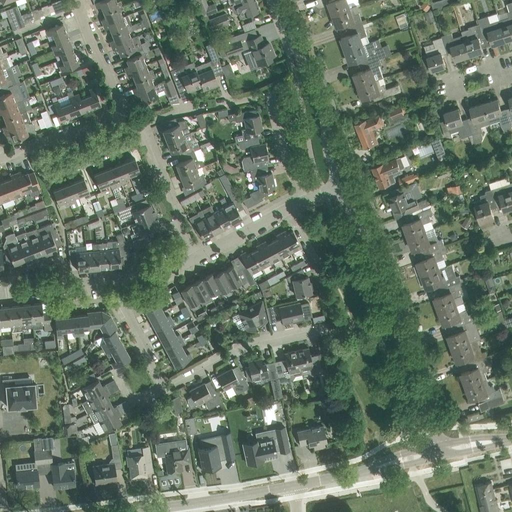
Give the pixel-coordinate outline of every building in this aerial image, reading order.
[(52,4),(54,11),(55,12),(61,9),(61,8),(65,7),(62,0),(58,2),(58,1),(51,3),(52,4)] [(103,12),(122,5),(121,1),(117,2),(116,0),(98,0),(99,1),(95,2),(97,8),(101,6),(103,12)] [(161,9),(169,5),(166,0),(165,0),(158,3),(161,9)] [(255,0),(245,0),(231,6),(234,13),(237,12),(240,18),(259,11),(255,0)] [(329,5),(333,15),(349,9),(347,3),(354,0),(335,0),(328,3),(329,5)] [(433,10),(439,8),(437,1),(431,3),(433,10)] [(511,1),(507,4),(509,11),(507,11),(509,17),(500,20),(506,40),(511,38),(511,1)] [(427,11),(431,7),(425,2),(422,7),(427,11)] [(55,12),(54,11),(52,4),(48,6),(47,5),(41,7),(41,8),(44,15),(44,16),(50,14),(51,15),(55,14),(55,12)] [(216,11),(214,5),(213,4),(212,4),(208,6),(204,7),(204,8),(201,9),(204,16),(207,15),(216,11)] [(122,5),(103,12),(106,18),(102,19),(104,24),(123,17),(120,10),(124,9),(122,5)] [(22,18),(21,15),(19,12),(17,6),(11,8),(16,20),(22,18)] [(16,20),(11,8),(5,10),(6,13),(10,22),(16,20)] [(44,16),(44,15),(41,8),(38,10),(37,9),(31,11),(31,12),(34,19),(34,20),(40,18),(40,19),(45,18),(44,16)] [(352,15),(349,9),(333,15),(335,21),(337,27),(349,23),(351,28),(367,23),(366,19),(362,21),(359,13),(352,15)] [(432,11),(424,13),(426,20),(434,17),(432,11)] [(34,20),(34,19),(31,12),(27,14),(27,13),(21,15),(22,18),(24,24),(30,21),(30,23),(35,22),(34,20)] [(213,29),(229,22),(226,13),(209,20),(213,29)] [(400,28),(408,26),(404,13),(396,16),(400,28)] [(131,26),(128,15),(123,17),(104,24),(106,29),(109,27),(112,33),(131,26)] [(488,16),(478,19),(484,35),(489,33),(492,45),(506,40),(500,20),(490,23),(488,16)] [(484,37),(484,35),(478,19),(477,19),(479,24),(470,27),(468,27),(469,29),(462,31),(463,35),(469,55),(483,51),(479,39),(484,37)] [(147,20),(143,21),(138,23),(131,26),(112,33),(114,39),(110,41),(112,45),(131,38),(128,32),(144,25),(145,28),(149,26),(147,20)] [(364,28),(373,24),(372,21),(367,23),(351,28),(353,34),(341,38),(342,41),(346,51),(364,44),(361,38),(367,35),(364,28)] [(54,39),(67,34),(63,24),(45,30),(47,36),(52,33),(54,39)] [(463,35),(453,38),(451,32),(447,34),(442,35),(447,49),(452,48),(455,60),(469,55),(463,35)] [(53,51),(71,44),(67,34),(54,39),(57,44),(51,46),(53,51)] [(249,50),(243,53),(245,52),(251,68),(265,62),(266,64),(266,63),(266,62),(271,60),(270,57),(274,56),(269,43),(264,45),(262,40),(261,36),(260,35),(246,40),(250,50),(249,50)] [(447,52),(447,49),(442,35),(441,36),(441,37),(433,39),(434,43),(435,47),(426,50),(427,54),(429,61),(431,68),(432,71),(432,70),(446,66),(442,54),(447,52)] [(131,38),(112,45),(114,50),(118,49),(120,55),(124,54),(126,59),(145,52),(149,50),(146,42),(140,44),(137,36),(131,38)] [(19,51),(25,48),(21,37),(15,40),(19,51)] [(387,47),(383,48),(379,39),(369,42),(364,44),(346,51),(348,57),(347,57),(350,63),(362,59),(364,64),(379,59),(383,57),(390,55),(387,47)] [(240,41),(225,47),(228,56),(243,50),(240,43),(240,41)] [(60,54),(62,59),(75,54),(71,44),(53,51),(55,56),(60,54)] [(169,50),(163,53),(167,63),(174,61),(169,50)] [(145,52),(126,59),(129,66),(127,67),(127,66),(125,67),(127,72),(145,64),(143,58),(147,56),(145,52)] [(61,71),(69,68),(79,64),(75,54),(62,59),(64,64),(59,66),(61,71)] [(2,57),(0,58),(0,70),(10,67),(6,56),(2,57)] [(162,58),(158,59),(162,70),(166,68),(162,58)] [(223,73),(220,64),(218,58),(211,60),(195,67),(204,90),(205,90),(204,89),(211,87),(212,87),(211,86),(216,84),(217,85),(218,85),(215,76),(223,73)] [(359,87),(379,79),(383,78),(379,65),(382,64),(379,59),(364,64),(366,70),(354,74),(355,77),(359,87)] [(36,76),(41,74),(36,62),(32,64),(34,70),(36,75),(36,76)] [(203,90),(204,90),(195,67),(193,62),(182,66),(173,69),(171,65),(169,66),(170,71),(174,79),(177,89),(184,86),(187,92),(189,92),(188,90),(193,88),(194,90),(195,89),(194,89),(201,87),(202,87),(203,90)] [(145,64),(127,72),(128,76),(130,76),(130,75),(132,75),(134,81),(153,73),(152,69),(148,71),(145,64)] [(10,67),(0,70),(0,89),(16,83),(10,67)] [(133,88),(135,93),(154,85),(151,79),(155,78),(153,73),(134,81),(137,87),(135,88),(135,87),(133,88)] [(61,76),(56,79),(58,84),(59,88),(65,86),(63,81),(61,76)] [(170,79),(162,82),(164,89),(167,96),(176,93),(172,84),(170,79)] [(377,100),(386,96),(401,91),(398,85),(386,89),(385,84),(381,86),(379,79),(359,87),(361,92),(360,93),(362,99),(375,94),(377,100)] [(0,108),(22,100),(26,98),(27,98),(30,97),(23,80),(16,83),(0,89),(0,108)] [(164,89),(162,82),(157,84),(154,85),(135,93),(137,98),(139,97),(138,96),(140,96),(143,102),(158,96),(156,92),(164,89)] [(86,97),(91,109),(101,105),(94,88),(89,90),(91,95),(86,97)] [(81,113),(74,96),(72,91),(67,93),(69,97),(71,103),(66,105),(71,117),(81,113)] [(74,96),(81,113),(91,109),(86,97),(81,99),(79,94),(74,96)] [(484,103),(490,123),(499,120),(501,126),(507,136),(511,134),(511,126),(511,125),(508,112),(507,109),(501,111),(497,99),(484,103)] [(22,100),(0,108),(0,114),(2,113),(5,119),(26,110),(25,107),(25,106),(22,100)] [(388,108),(385,100),(379,102),(382,111),(388,108)] [(53,103),(57,112),(60,121),(71,117),(66,105),(60,107),(58,101),(53,103)] [(474,119),(469,121),(476,143),(481,141),(483,137),(481,132),(482,132),(481,126),(490,123),(484,103),(470,107),(473,117),(474,119)] [(393,120),(405,115),(404,113),(406,112),(404,107),(402,108),(400,105),(389,110),(393,120)] [(468,118),(462,120),(458,108),(445,112),(447,119),(440,122),(445,136),(459,132),(461,137),(462,136),(469,134),(472,144),(476,143),(469,121),(468,118)] [(26,110),(5,119),(7,125),(5,126),(3,126),(5,131),(28,122),(30,121),(26,110)] [(241,129),(244,141),(258,138),(261,137),(257,137),(255,131),(262,130),(259,114),(256,115),(255,110),(227,115),(228,121),(235,120),(235,122),(239,121),(244,120),(246,128),(241,129)] [(196,115),(199,124),(201,128),(207,126),(202,113),(196,115)] [(48,114),(42,117),(46,127),(52,125),(48,114)] [(355,124),(362,141),(365,149),(378,143),(373,129),(385,125),(381,114),(365,120),(355,124)] [(167,141),(183,135),(181,130),(187,127),(185,120),(174,122),(176,125),(162,130),(167,141)] [(28,123),(28,122),(5,131),(7,136),(9,135),(8,135),(10,134),(13,140),(32,133),(35,134),(36,131),(34,131),(35,129),(35,126),(33,124),(30,123),(28,123)] [(190,141),(193,140),(190,133),(183,135),(167,141),(171,153),(180,149),(182,155),(194,150),(192,147),(190,141)] [(259,145),(258,138),(244,141),(238,142),(239,148),(241,149),(245,149),(245,148),(250,147),(252,156),(243,158),(242,161),(244,171),(262,167),(261,160),(265,159),(268,159),(265,143),(259,145)] [(446,154),(439,138),(432,141),(438,157),(446,154)] [(414,154),(411,148),(405,150),(407,156),(414,154)] [(202,160),(198,160),(194,150),(182,155),(184,160),(175,164),(180,175),(196,168),(197,169),(204,166),(202,160)] [(398,158),(397,154),(396,154),(381,160),(382,164),(372,168),(380,187),(389,184),(391,183),(396,181),(393,176),(402,172),(400,169),(404,167),(405,167),(401,157),(400,157),(398,158)] [(124,163),(130,176),(135,174),(137,178),(142,176),(135,158),(124,163)] [(224,170),(231,173),(239,172),(238,167),(234,167),(227,164),(226,160),(221,162),(224,170)] [(114,166),(121,184),(126,182),(124,178),(130,176),(124,163),(114,166)] [(116,186),(121,184),(114,166),(104,170),(110,184),(111,188),(117,186),(116,186)] [(268,173),(264,174),(262,167),(244,171),(245,175),(251,173),(252,181),(257,180),(259,189),(249,194),(250,196),(243,200),(247,208),(263,200),(261,197),(273,191),(272,188),(275,188),(271,172),(268,173)] [(205,184),(207,183),(203,174),(199,175),(197,169),(196,168),(180,175),(184,186),(193,183),(196,189),(193,190),(194,190),(205,184)] [(104,186),(110,184),(104,170),(94,174),(101,192),(106,190),(104,186)] [(15,173),(23,194),(29,192),(31,196),(41,192),(34,172),(28,174),(28,172),(22,175),(20,171),(15,173)] [(6,181),(12,198),(23,194),(15,173),(10,175),(12,179),(6,181)] [(406,184),(415,180),(412,174),(404,178),(406,184)] [(91,196),(87,188),(84,178),(73,183),(79,196),(84,194),(85,198),(91,196)] [(0,197),(2,202),(12,198),(6,181),(0,183),(0,182),(0,197)] [(70,204),(71,204),(75,202),(73,198),(79,196),(73,183),(63,186),(70,204)] [(511,209),(511,189),(510,183),(491,190),(495,201),(501,200),(505,212),(508,211),(508,210),(511,209)] [(462,192),(460,184),(452,187),(453,194),(462,192)] [(65,206),(70,204),(63,186),(53,191),(58,204),(61,203),(62,203),(64,206),(65,206)] [(225,189),(232,200),(238,197),(231,186),(225,189)] [(195,199),(200,196),(205,194),(202,189),(197,191),(192,194),(195,199)] [(404,215),(412,212),(429,205),(427,201),(418,205),(415,198),(413,199),(409,190),(389,198),(395,211),(404,208),(406,213),(403,215),(404,215)] [(496,204),(495,201),(491,190),(485,191),(486,194),(480,196),(482,200),(474,202),(480,223),(481,222),(491,219),(494,218),(490,206),(496,204)] [(91,196),(95,210),(100,209),(96,194),(91,196)] [(224,207),(232,223),(242,218),(237,209),(233,202),(228,205),(224,197),(220,200),(224,207)] [(126,207),(124,204),(124,202),(118,204),(112,207),(114,212),(118,210),(126,207)] [(135,203),(126,207),(118,210),(121,220),(133,215),(136,223),(155,216),(150,204),(138,209),(135,203)] [(405,227),(408,237),(425,231),(423,224),(432,221),(430,216),(433,214),(431,207),(430,207),(429,205),(412,212),(415,220),(403,224),(405,228),(405,227)] [(222,228),(214,212),(211,207),(209,208),(208,210),(210,214),(205,217),(213,233),(222,228)] [(214,212),(222,228),(232,223),(224,207),(214,212)] [(201,219),(195,222),(201,234),(199,235),(201,239),(213,233),(205,217),(201,210),(197,212),(198,213),(201,219)] [(84,222),(88,220),(86,215),(82,217),(76,219),(78,224),(84,222)] [(157,228),(160,227),(155,216),(136,223),(137,224),(131,226),(134,233),(130,235),(131,238),(135,247),(137,250),(150,244),(150,241),(149,241),(147,234),(146,234),(146,233),(157,228)] [(469,226),(472,220),(471,216),(466,217),(463,222),(469,226)] [(57,248),(56,246),(62,244),(55,228),(54,229),(51,223),(37,229),(39,235),(47,255),(52,253),(51,250),(57,248)] [(39,235),(37,229),(36,228),(26,232),(35,256),(41,254),(42,257),(47,255),(39,235)] [(439,241),(437,235),(434,228),(425,231),(408,237),(412,247),(411,247),(413,250),(425,246),(427,252),(444,245),(442,239),(439,241)] [(285,230),(281,233),(291,252),(293,252),(301,247),(293,231),(287,233),(285,230)] [(15,236),(26,263),(31,261),(30,258),(35,256),(26,232),(15,236)] [(26,263),(15,236),(14,233),(5,236),(6,239),(5,241),(11,258),(14,264),(19,262),(20,264),(21,265),(26,263)] [(120,247),(127,245),(122,233),(116,235),(118,240),(120,247)] [(278,239),(272,241),(281,258),(290,253),(291,252),(281,233),(280,234),(276,235),(278,239)] [(118,240),(107,241),(108,249),(110,267),(124,266),(123,257),(120,258),(119,248),(120,247),(118,240)] [(265,241),(261,244),(271,263),(279,259),(281,258),(272,241),(270,243),(267,244),(265,241)] [(92,251),(86,252),(88,269),(99,268),(97,250),(96,243),(92,244),(92,251)] [(268,265),(271,263),(260,244),(257,245),(256,246),(257,249),(252,252),(260,269),(268,265)] [(418,265),(422,275),(445,266),(442,260),(444,259),(440,247),(445,246),(444,245),(427,252),(429,258),(417,262),(418,265)] [(88,269),(86,252),(76,253),(75,249),(68,250),(70,263),(76,263),(77,271),(88,269)] [(97,250),(99,268),(110,267),(108,249),(97,250)] [(484,253),(486,261),(492,259),(489,251),(484,253)] [(248,254),(247,255),(245,252),(240,254),(246,266),(241,268),(250,285),(255,282),(251,274),(257,271),(260,269),(252,252),(248,254)] [(460,275),(456,276),(452,264),(446,266),(445,267),(445,266),(439,268),(422,275),(425,285),(426,288),(438,284),(440,289),(462,282),(460,275)] [(241,268),(236,271),(233,265),(227,268),(225,266),(221,268),(222,271),(231,287),(232,290),(233,290),(237,288),(235,285),(236,285),(241,282),(242,283),(244,288),(250,285),(241,268)] [(290,275),(286,277),(289,281),(293,281),(296,295),(302,294),(307,293),(311,292),(311,291),(313,290),(313,289),(312,283),(311,282),(309,282),(308,277),(305,277),(304,274),(301,269),(292,273),(290,275)] [(215,271),(211,273),(221,293),(222,295),(226,293),(225,290),(231,287),(222,271),(217,274),(215,271)] [(217,294),(221,293),(211,273),(205,276),(204,274),(202,275),(199,276),(201,279),(209,295),(212,294),(216,292),(217,294)] [(278,278),(279,278),(276,274),(270,277),(273,283),(279,281),(278,278)] [(209,295),(201,279),(195,282),(194,279),(189,282),(191,284),(199,301),(201,303),(205,301),(204,298),(209,295)] [(462,282),(440,289),(440,290),(444,288),(446,294),(434,298),(435,301),(436,301),(439,311),(456,305),(454,298),(461,295),(459,290),(464,288),(462,282)] [(194,304),(199,301),(191,284),(185,287),(184,284),(179,287),(184,296),(191,309),(195,306),(194,304)] [(494,285),(487,287),(490,294),(496,292),(494,285)] [(160,307),(164,305),(161,300),(143,309),(143,310),(144,310),(146,313),(146,312),(150,319),(163,312),(160,307)] [(262,300),(238,313),(248,331),(258,328),(256,324),(259,322),(260,324),(266,321),(262,300)] [(42,303),(30,304),(33,327),(33,329),(44,328),(44,330),(52,329),(51,324),(51,321),(49,311),(43,311),(42,303)] [(279,307),(280,313),(283,323),(298,319),(298,320),(309,318),(309,317),(312,316),(309,303),(300,305),(299,303),(279,307)] [(30,304),(19,305),(22,324),(22,328),(33,327),(30,304)] [(19,305),(9,307),(11,325),(11,332),(22,330),(22,328),(22,324),(19,305)] [(455,320),(457,326),(470,321),(475,319),(472,313),(468,315),(466,310),(459,312),(456,305),(439,311),(443,321),(442,321),(443,324),(455,320)] [(269,322),(276,321),(272,306),(266,307),(269,322)] [(0,307),(0,326),(11,325),(9,307),(0,307)] [(89,327),(100,325),(106,314),(101,311),(87,313),(89,328),(89,327)] [(166,317),(163,312),(150,319),(153,325),(152,325),(154,328),(153,329),(172,319),(169,315),(166,317)] [(83,328),(89,328),(87,313),(87,315),(77,316),(79,335),(84,334),(83,328)] [(103,336),(117,328),(110,316),(106,314),(100,325),(105,335),(103,336)] [(79,335),(77,316),(66,317),(67,330),(73,330),(73,335),(79,335)] [(55,318),(56,328),(57,337),(62,337),(62,331),(67,330),(66,317),(55,318)] [(160,338),(173,331),(170,326),(174,324),(172,319),(153,329),(154,329),(156,332),(156,331),(160,338)] [(477,340),(481,338),(475,319),(470,321),(457,326),(460,331),(448,336),(449,339),(452,348),(470,342),(477,340)] [(219,339),(223,334),(215,327),(211,332),(219,339)] [(103,348),(120,339),(115,330),(117,329),(117,328),(103,336),(106,341),(101,344),(103,348)] [(164,348),(182,338),(179,334),(176,336),(173,331),(160,338),(163,344),(164,347),(163,348),(164,348)] [(170,357),(183,350),(181,345),(184,343),(182,338),(164,348),(166,351),(167,350),(170,357)] [(111,350),(113,355),(125,349),(120,339),(103,348),(106,353),(111,350)] [(469,358),(471,363),(488,357),(486,352),(482,353),(477,340),(470,342),(452,348),(456,359),(457,362),(469,358)] [(14,350),(13,345),(2,346),(3,347),(3,355),(14,354),(14,350)] [(81,348),(75,351),(68,355),(71,360),(83,353),(81,348)] [(308,348),(295,351),(301,375),(308,373),(312,375),(325,373),(324,368),(320,351),(313,353),(313,354),(310,354),(308,348)] [(116,360),(111,363),(114,368),(130,358),(125,349),(113,355),(116,360)] [(192,358),(189,353),(186,355),(183,350),(170,357),(173,363),(174,366),(174,367),(192,358)] [(281,360),(273,362),(277,378),(278,378),(279,382),(282,382),(287,381),(287,382),(290,382),(292,380),(295,376),(301,375),(295,351),(284,353),(285,360),(281,361),(281,360)] [(64,364),(71,360),(68,355),(61,359),(64,364)] [(75,367),(86,360),(84,356),(73,362),(75,367)] [(488,370),(486,365),(490,364),(488,357),(471,363),(473,369),(461,373),(462,377),(463,377),(466,386),(487,379),(485,371),(488,370)] [(277,378),(273,362),(267,363),(267,364),(265,364),(265,363),(264,363),(265,365),(262,365),(260,359),(248,362),(249,366),(245,367),(247,376),(251,375),(252,380),(263,377),(264,381),(270,379),(271,380),(277,378)] [(217,376),(221,385),(224,390),(231,386),(236,395),(249,387),(242,374),(236,377),(232,368),(217,376)] [(34,383),(12,385),(11,378),(3,379),(3,386),(4,399),(7,398),(8,407),(18,407),(26,407),(26,406),(36,405),(35,395),(38,395),(37,384),(34,384),(34,383)] [(493,385),(490,386),(487,379),(466,386),(470,396),(469,397),(470,400),(482,395),(484,401),(479,403),(482,410),(483,410),(500,404),(497,396),(502,395),(500,388),(495,390),(493,385)] [(82,388),(88,399),(107,389),(105,384),(102,386),(98,380),(82,388)] [(222,402),(220,397),(215,388),(209,392),(204,383),(189,391),(192,396),(187,398),(191,407),(196,404),(196,405),(204,401),(208,409),(222,402)] [(87,413),(89,412),(110,401),(107,395),(110,393),(107,389),(88,399),(82,402),(87,413)] [(176,413),(182,410),(179,395),(174,397),(169,400),(173,408),(176,413)] [(110,401),(89,412),(94,423),(99,420),(118,410),(116,405),(113,407),(110,401)] [(222,402),(218,404),(221,410),(226,409),(222,402)] [(105,431),(112,427),(121,422),(118,416),(121,415),(118,410),(99,420),(105,431)] [(193,417),(184,419),(188,434),(196,432),(193,417)] [(71,434),(70,427),(70,425),(63,426),(64,435),(71,434)] [(323,439),(326,439),(323,425),(296,431),(298,436),(300,445),(300,444),(308,442),(309,445),(309,443),(312,442),(314,449),(325,447),(323,439)] [(270,431),(272,437),(242,444),(247,463),(264,460),(264,459),(276,456),(275,451),(279,450),(280,452),(290,450),(285,428),(270,431)] [(87,436),(82,437),(81,430),(76,431),(76,433),(77,433),(80,447),(84,446),(84,445),(88,444),(87,436)] [(230,431),(229,431),(229,432),(221,434),(221,433),(220,433),(220,434),(214,436),(216,445),(197,449),(202,470),(221,466),(220,461),(220,460),(226,459),(226,460),(227,460),(227,459),(235,457),(235,458),(236,458),(230,431)] [(41,438),(33,439),(36,462),(36,464),(45,463),(43,449),(42,449),(41,438)] [(185,439),(156,444),(157,456),(165,455),(168,472),(182,470),(181,463),(189,462),(190,462),(188,448),(187,448),(185,439)] [(111,445),(113,458),(113,461),(121,459),(118,444),(111,445)] [(151,464),(150,454),(149,447),(142,447),(127,449),(128,456),(130,456),(132,464),(130,464),(130,467),(131,477),(140,476),(140,478),(147,477),(145,465),(151,464)] [(50,448),(43,449),(45,463),(52,463),(50,448)] [(24,471),(16,472),(18,487),(39,485),(37,475),(36,464),(36,462),(23,464),(24,471)] [(66,470),(65,464),(65,462),(51,463),(52,472),(53,477),(54,487),(75,485),(74,475),(73,469),(66,470)] [(117,479),(115,469),(114,463),(93,466),(94,474),(95,484),(105,483),(104,481),(117,479)] [(498,511),(492,482),(475,486),(481,511),(498,511)]
